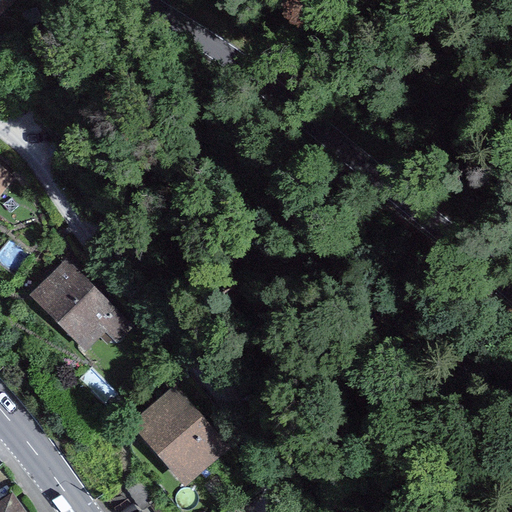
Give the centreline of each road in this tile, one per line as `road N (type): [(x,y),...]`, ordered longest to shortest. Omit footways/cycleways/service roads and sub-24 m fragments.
road 1 (tertiary): [(511,285),(230,60),(137,0)]
road 2 (secondary): [(78,511),(0,409)]
